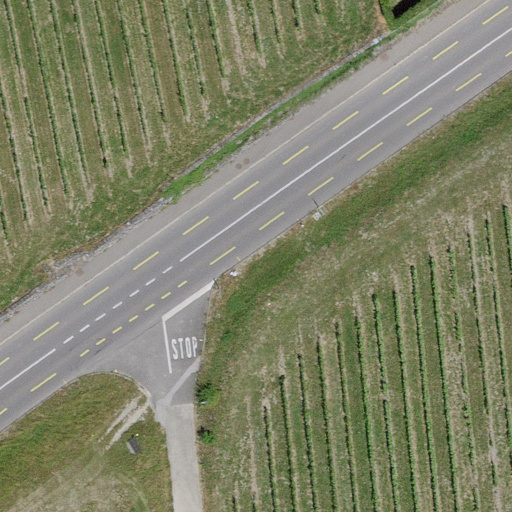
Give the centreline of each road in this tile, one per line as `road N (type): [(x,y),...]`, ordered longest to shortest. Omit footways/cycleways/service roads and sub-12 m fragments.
road 1 (tertiary): [(0,385),(511,22)]
road 2 (track): [(142,281),(167,317),(189,511)]
